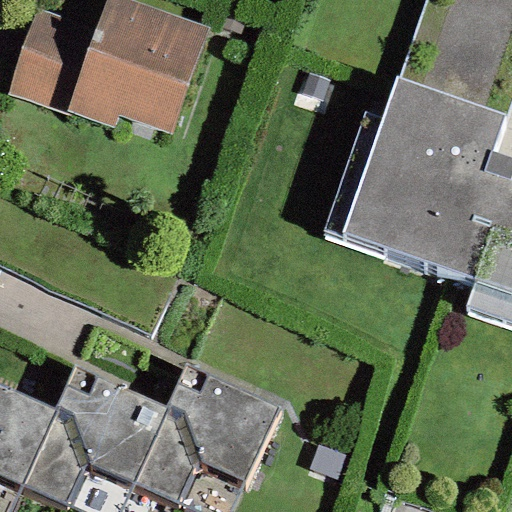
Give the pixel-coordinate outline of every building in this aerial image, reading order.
[(207,29),(124,0),(104,0),(93,31),(35,10),(5,94),(64,115),(65,111),(113,128),(117,116),(169,135),(207,29)] [(511,159),(489,151),(502,114),(395,77),(380,118),(365,113),(323,232),(340,238),(342,231),(476,278),(465,308),(511,324),(511,159)] [(228,511),(277,408),(184,365),(165,408),(133,483),(192,511),(228,511)] [(118,511),(165,408),(75,368),(55,411),(21,486),(79,511),(118,511)] [(0,511),(7,511),(55,411),(0,386),(0,511)]
